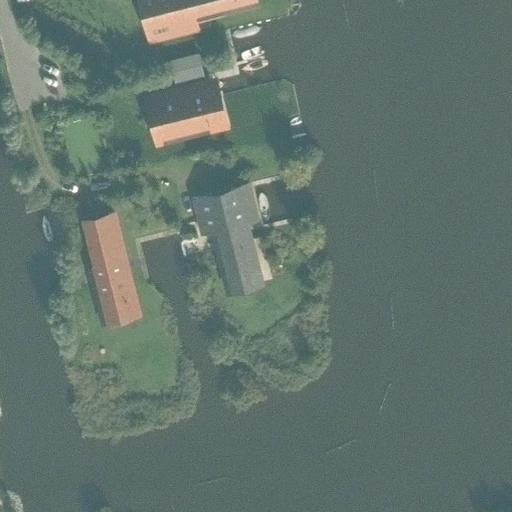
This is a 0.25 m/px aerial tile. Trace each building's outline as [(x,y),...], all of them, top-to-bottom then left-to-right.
[(174,33),(196,28),(192,12),(236,0),(140,0),(146,23),(170,17),(174,33)] [(199,52),(164,60),(167,72),(172,70),(200,63),(202,63),(199,52)] [(200,63),(172,70),(175,82),(203,75),(200,63)] [(212,120),(207,100),(195,103),(191,87),(184,89),(184,87),(175,89),(179,106),(150,113),(155,135),(212,120)] [(79,174),(107,168),(102,145),(74,151),(79,174)] [(256,267),(236,187),(197,196),(206,230),(219,227),(230,273),(256,267)] [(114,213),(84,221),(108,315),(138,308),(114,213)]
